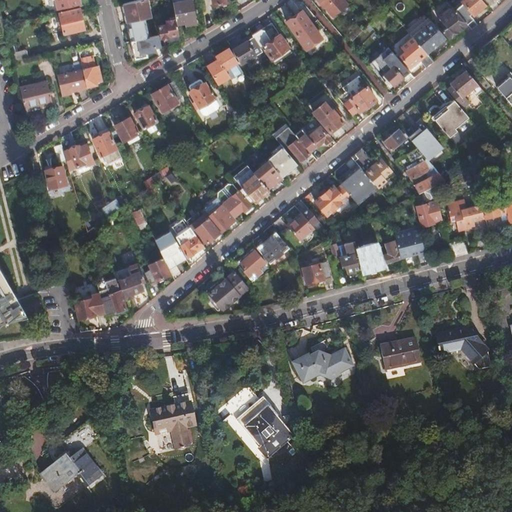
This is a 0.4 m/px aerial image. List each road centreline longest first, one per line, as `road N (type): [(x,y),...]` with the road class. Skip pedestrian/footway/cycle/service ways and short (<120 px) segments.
road 1 (unclassified): [(511,8),(145,313),(143,341)]
road 2 (residential): [(143,341),(260,321),(511,256)]
road 3 (residential): [(272,0),(127,86)]
road 4 (residential): [(127,86),(15,153)]
